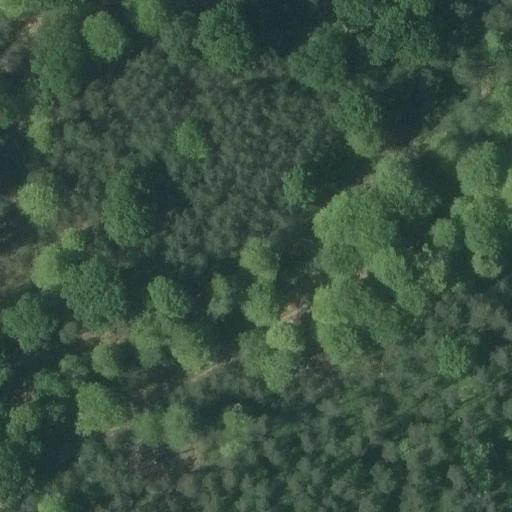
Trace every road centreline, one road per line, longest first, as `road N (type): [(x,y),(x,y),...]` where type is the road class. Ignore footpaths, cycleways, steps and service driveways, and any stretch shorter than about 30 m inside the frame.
road 1 (track): [(0,500),(511,182)]
road 2 (track): [(83,448),(0,74)]
